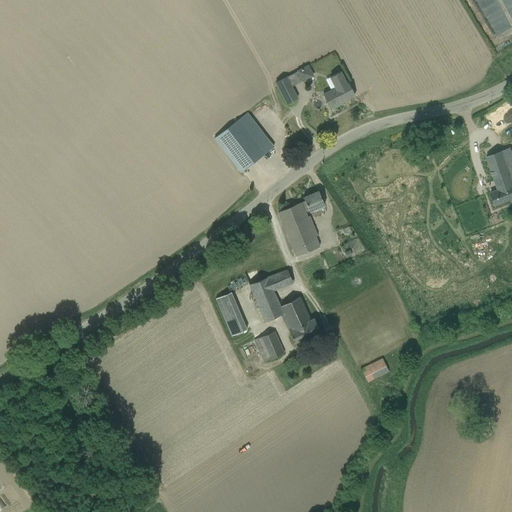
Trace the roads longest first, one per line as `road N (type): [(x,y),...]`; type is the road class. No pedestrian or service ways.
road 1 (unclassified): [(0,381),(103,317),(328,150),(400,118),(474,109),(511,86)]
road 2 (track): [(394,511),(386,438),(262,198)]
